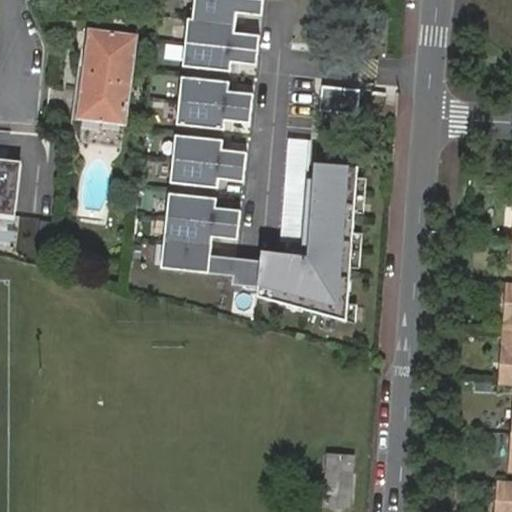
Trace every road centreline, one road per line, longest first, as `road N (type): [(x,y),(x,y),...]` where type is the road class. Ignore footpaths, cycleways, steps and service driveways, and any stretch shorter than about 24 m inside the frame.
road 1 (residential): [(394,511),(421,215)]
road 2 (residential): [(436,0),(428,120)]
